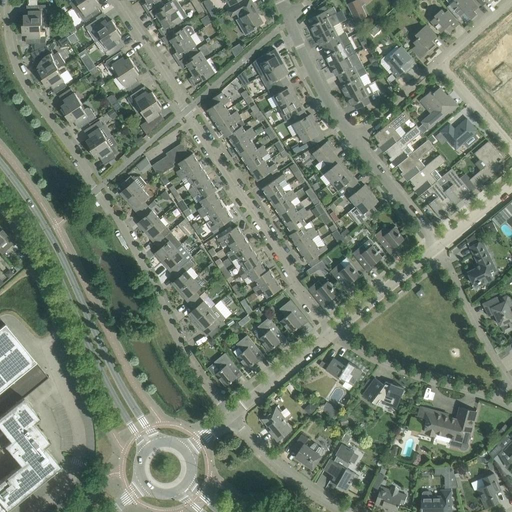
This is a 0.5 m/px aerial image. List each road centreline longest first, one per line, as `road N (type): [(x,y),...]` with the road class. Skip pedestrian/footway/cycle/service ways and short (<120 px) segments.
road 1 (residential): [(229,417),(173,333),(117,218),(25,87),(6,0)]
road 2 (residential): [(331,333),(109,0)]
road 3 (tertiary): [(155,443),(48,233),(0,170)]
road 4 (tertiary): [(0,190),(38,241),(144,451)]
road 5 (unknown): [(32,511),(71,471),(77,448),(48,351)]
road 6 (residential): [(490,398),(378,362),(331,333)]
road 7 (residential): [(346,511),(268,457),(229,417)]
road 8 (residential): [(509,380),(437,249)]
road 9 (residential): [(437,249),(355,139)]
road 10 (residential): [(355,139),(287,20)]
road 11 (residential): [(331,333),(437,249)]
road 12 (residential): [(229,417),(331,333)]
